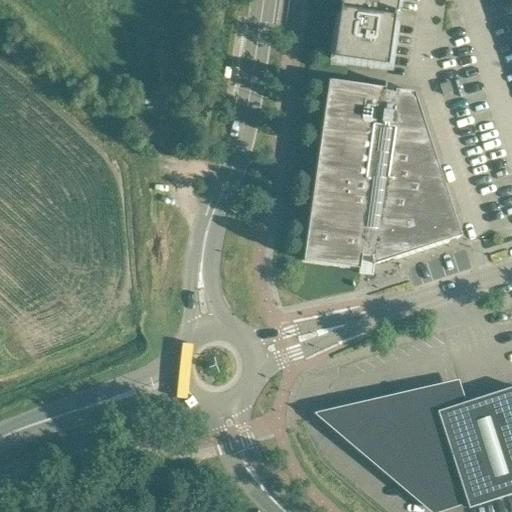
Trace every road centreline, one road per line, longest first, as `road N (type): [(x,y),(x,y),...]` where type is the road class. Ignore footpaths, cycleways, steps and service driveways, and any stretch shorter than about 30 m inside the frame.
road 1 (secondary): [(208,328),(199,289),(202,246),(239,146),(263,0)]
road 2 (residential): [(255,354),(511,270)]
road 3 (secondary): [(0,438),(180,378)]
road 4 (secondary): [(283,511),(241,456),(226,406)]
